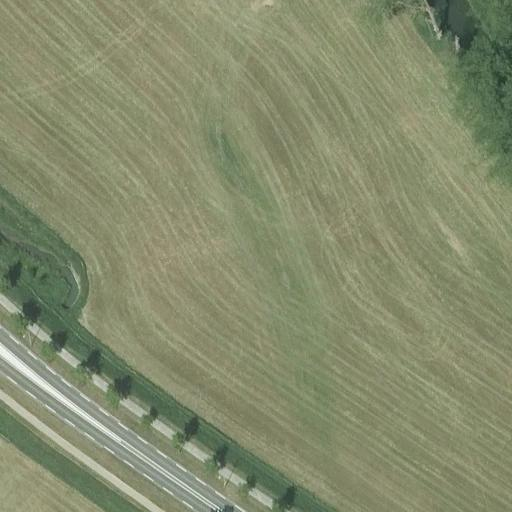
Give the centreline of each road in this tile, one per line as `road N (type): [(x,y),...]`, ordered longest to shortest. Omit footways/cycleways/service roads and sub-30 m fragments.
road 1 (primary): [(119,442),(113,427),(0,336)]
road 2 (primary): [(0,365),(99,439),(119,442)]
road 3 (primary): [(220,511),(119,442)]
